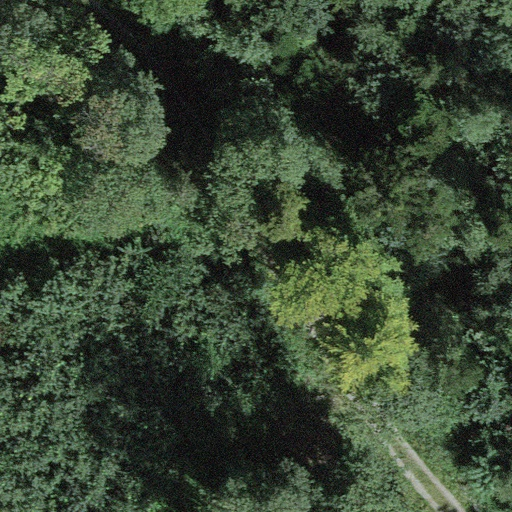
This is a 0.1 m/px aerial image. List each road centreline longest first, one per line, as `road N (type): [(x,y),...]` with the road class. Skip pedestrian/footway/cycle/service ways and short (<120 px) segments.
road 1 (track): [(76,0),(297,251),(499,511)]
road 2 (track): [(297,251),(313,91),(299,0)]
